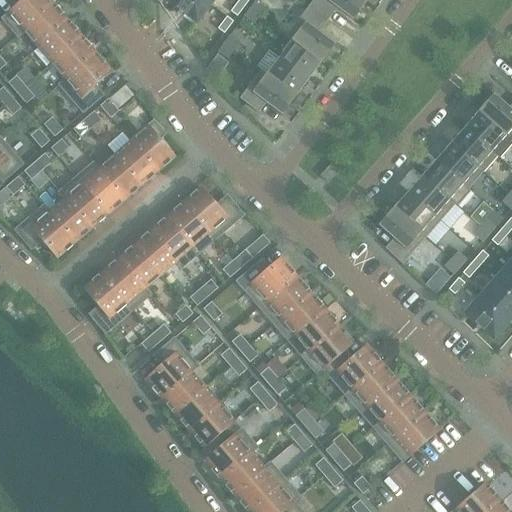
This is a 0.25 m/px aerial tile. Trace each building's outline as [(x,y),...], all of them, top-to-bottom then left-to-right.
[(17,37),(54,5),(49,0),(25,0),(2,20),(17,37)] [(210,5),(203,0),(166,0),(166,1),(197,24),(210,5)] [(237,17),(246,5),(239,0),(230,12),(237,17)] [(367,2),(364,0),(313,0),(309,5),(329,20),(337,9),(353,21),(367,2)] [(260,17),(265,9),(256,2),(250,9),(260,17)] [(37,48),(68,21),(54,5),(17,37),(18,38),(24,33),(37,48)] [(335,45),(319,33),(329,20),(309,5),(286,36),(292,41),(321,63),(335,45)] [(254,25),(260,17),(250,9),(244,18),(254,25)] [(224,34),(232,23),(233,22),(227,17),(218,29),(224,34)] [(51,64),(82,38),(68,21),(37,48),(51,64)] [(234,51),(240,43),(230,36),(224,44),(234,51)] [(66,81),(96,54),(82,38),(51,64),(66,81)] [(321,63),(292,41),(279,58),(308,80),(321,63)] [(228,59),(234,51),(224,44),(218,52),(228,59)] [(94,86),(111,72),(96,54),(66,81),(59,86),(83,113),(103,96),(94,86)] [(308,80),(279,58),(266,75),(295,97),(308,80)] [(295,97),(266,75),(261,70),(239,99),(258,114),(266,104),(282,116),(295,97)] [(25,87),(16,77),(8,84),(17,94),(25,87)] [(118,111),(135,97),(125,85),(100,107),(110,119),(119,112),(118,111)] [(34,98),(25,87),(17,94),(26,105),(34,98)] [(12,98),(3,88),(0,90),(0,101),(4,106),(12,98)] [(511,103),(509,107),(494,94),(479,111),(507,136),(511,129),(511,103)] [(21,109),(12,98),(4,106),(13,116),(21,109)] [(507,136),(479,111),(465,127),(492,152),(493,151),(507,136)] [(91,129),(101,120),(94,112),(83,121),(91,129)] [(62,130),(52,118),(43,125),(54,138),(62,130)] [(80,138),(91,129),(83,121),(73,130),(80,138)] [(174,158),(158,140),(165,135),(154,122),(130,142),(157,173),(174,158)] [(492,152),(465,127),(450,144),(484,173),(498,156),(493,151),(492,152)] [(49,142),(39,129),(30,137),(41,149),(49,142)] [(22,165),(0,138),(0,179),(2,182),(22,165)] [(58,158),(69,148),(61,140),(51,149),(58,158)] [(157,173),(130,142),(114,156),(140,187),(157,173)] [(484,173),(450,144),(436,160),(469,189),(484,173)] [(41,172),(52,163),(45,154),(34,163),(41,172)] [(140,187),(114,156),(98,170),(93,164),(92,164),(124,201),(140,187)] [(469,189),(436,160),(422,176),(455,205),(457,207),(470,192),(468,190),(469,189)] [(31,181),(41,172),(34,163),(24,172),(31,181)] [(124,201),(92,164),(76,178),(108,215),(124,201)] [(328,184),(339,172),(331,165),(320,176),(328,184)] [(455,205),(422,176),(408,192),(441,221),(455,205)] [(13,197),(25,186),(18,177),(5,188),(13,197)] [(108,215),(76,178),(59,193),(91,230),(108,215)] [(243,216),(227,197),(216,207),(200,189),(183,203),(215,240),(243,216)] [(441,221),(408,192),(393,208),(426,238),(441,221)] [(91,230),(59,193),(58,194),(63,200),(49,212),(44,206),(43,207),(75,244),(91,230)] [(511,208),(511,198),(508,195),(501,202),(510,210),(511,208)] [(215,240),(183,203),(167,217),(199,254),(215,240)] [(75,244),(43,207),(15,231),(31,250),(42,241),(58,259),(75,244)] [(426,238),(393,208),(378,226),(393,239),(385,249),(402,265),(426,238)] [(199,254),(167,217),(151,231),(182,268),(199,254)] [(505,237),(511,229),(511,219),(499,232),(505,237)] [(495,228),(486,220),(480,227),(489,235),(495,228)] [(489,235),(480,227),(473,235),(482,243),(489,235)] [(182,268),(151,231),(134,245),(161,276),(175,263),(181,270),(182,268)] [(497,247),(505,237),(499,232),(491,241),(497,247)] [(241,269),(270,243),(263,235),(245,251),(233,261),(241,269)] [(161,276),(134,245),(118,259),(143,289),(150,296),(145,290),(161,276)] [(477,270),(488,257),(482,251),(471,264),(477,270)] [(467,260),(458,252),(451,260),(460,268),(467,260)] [(143,289),(118,259),(102,273),(115,289),(133,311),(150,296),(143,289)] [(259,308),(296,276),(281,259),(244,291),(259,308)] [(460,268),(451,260),(444,267),(453,275),(460,268)] [(229,279),(241,269),(233,261),(222,270),(229,279)] [(469,279),(477,270),(471,264),(462,274),(469,279)] [(511,271),(506,267),(492,283),(511,300),(511,271)] [(133,311),(115,289),(102,273),(84,289),(99,307),(89,315),(105,334),(133,311)] [(273,324),(310,293),(296,276),(259,308),(273,324)] [(455,295),(464,284),(458,279),(448,290),(455,295)] [(207,298),(218,289),(210,281),(200,289),(207,298)] [(511,318),(511,300),(492,283),(478,299),(507,325),(511,318)] [(197,307),(207,298),(200,289),(189,299),(197,307)] [(287,341),(324,309),(310,293),(273,324),(287,341)] [(507,325),(478,299),(464,315),(493,340),(507,325)] [(222,315),(211,302),(203,310),(214,322),(222,315)] [(182,324),(193,314),(185,306),(175,315),(182,324)] [(301,357),(338,326),(324,309),(287,341),(301,357)] [(211,329),(200,316),(192,323),(202,336),(211,329)] [(159,343),(171,334),(163,325),(152,335),(159,343)] [(342,353),(353,343),(338,326),(301,357),(316,375),(322,369),(342,353)] [(148,353),(159,343),(152,335),(140,345),(148,353)] [(249,346),(240,335),(231,343),(240,353),(249,346)] [(161,398),(197,367),(174,339),(154,356),(162,366),(145,381),(161,398)] [(258,356),(249,346),(240,353),(249,364),(258,356)] [(350,361),(342,353),(322,369),(345,395),(381,364),(367,347),(350,361)] [(238,360),(229,349),(220,356),(229,367),(238,360)] [(247,370),(238,360),(229,367),(238,377),(247,370)] [(359,412),(396,380),(381,364),(345,395),(359,412)] [(174,414),(205,388),(192,373),(198,367),(197,367),(161,398),(174,414)] [(277,379),(268,368),(259,375),(268,386),(277,379)] [(286,389),(277,379),(268,386),(277,396),(286,389)] [(373,428),(410,396),(396,380),(359,412),(373,428)] [(267,394),(258,383),(249,390),(259,401),(267,394)] [(188,431),(219,404),(205,388),(174,414),(188,431)] [(277,406),(267,394),(259,401),(269,413),(277,406)] [(387,445),(424,413),(410,396),(373,428),(387,445)] [(203,448),(234,422),(219,404),(188,431),(203,448)] [(313,421),(304,410),(295,417),(305,428),(313,421)] [(402,462),(439,430),(424,413),(387,445),(402,462)] [(323,432),(314,422),(313,421),(305,428),(315,440),(323,432)] [(303,436),(294,425),(286,432),(294,443),(303,436)] [(219,479),(256,448),(242,430),(205,462),(219,479)] [(312,446),(303,436),(294,443),(304,453),(312,446)] [(342,455),(333,444),(325,451),(334,462),(342,455)] [(234,496),(271,464),(270,463),(263,468),(251,454),(257,449),(256,448),(219,479),(234,496)] [(351,465),(342,455),(334,462),(343,472),(351,465)] [(333,470),(323,459),(314,466),(324,477),(333,470)] [(247,511),(285,480),(271,464),(234,496),(247,511)] [(343,482),(333,470),(324,477),(334,489),(343,482)] [(371,488),(362,477),(353,484),(362,495),(371,488)] [(282,511),(293,503),(299,498),(285,480),(247,511),(282,511)] [(489,511),(501,502),(486,485),(453,511),(489,511)] [(367,511),(369,511),(360,501),(351,508),(354,511),(367,511)] [(509,511),(501,502),(489,511),(509,511)] [(301,511),(293,503),(282,511),(301,511)]
